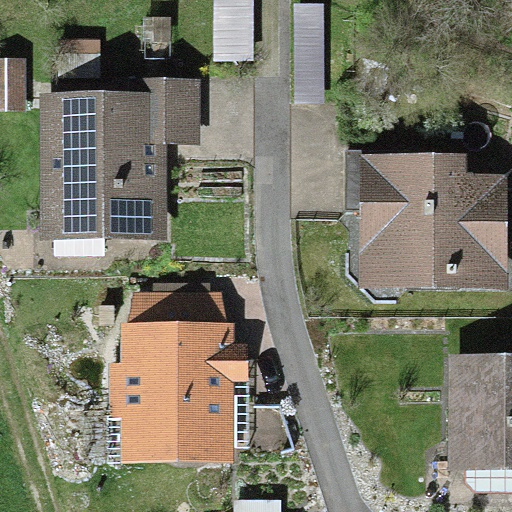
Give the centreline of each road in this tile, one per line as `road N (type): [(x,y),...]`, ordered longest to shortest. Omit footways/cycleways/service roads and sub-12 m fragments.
road 1 (residential): [(274,82),(275,274),(347,511)]
road 2 (track): [(0,355),(50,511)]
